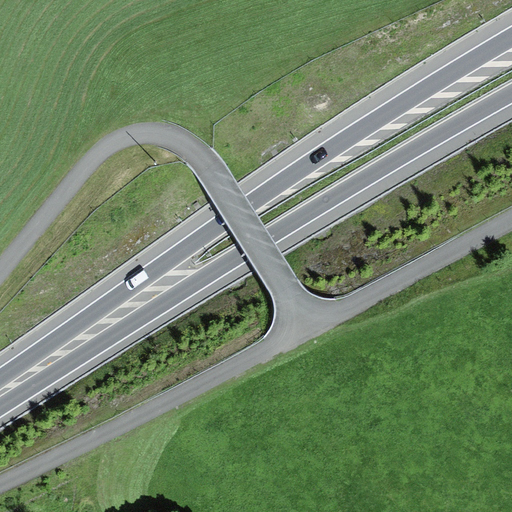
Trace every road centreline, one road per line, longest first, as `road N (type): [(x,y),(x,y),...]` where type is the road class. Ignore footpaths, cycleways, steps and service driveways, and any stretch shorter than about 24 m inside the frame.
road 1 (track): [(0,486),(511,218)]
road 2 (motorway): [(0,408),(478,113)]
road 3 (motorway): [(458,69),(0,379)]
road 4 (track): [(0,264),(106,144),(135,134),(168,139),(198,170)]
road 5 (track): [(306,328),(198,170)]
